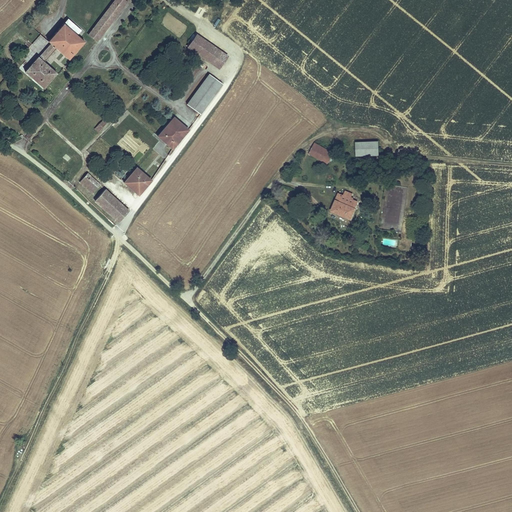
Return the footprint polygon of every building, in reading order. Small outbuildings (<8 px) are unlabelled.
[(127,2),(124,0),(113,0),(87,34),(96,41),(127,2)] [(22,57),(32,65),(50,44),(48,42),(40,35),(22,57)] [(32,65),(25,72),(46,90),(59,74),(45,62),(56,49),(69,60),(82,44),(75,38),(68,46),(57,36),(50,44),(32,65)] [(201,40),(195,36),(186,48),(192,52),(201,40)] [(201,40),(192,52),(201,58),(219,70),(227,57),(201,40)] [(200,112),(222,82),(209,72),(187,102),(200,112)] [(174,116),(157,135),(171,148),(188,129),(174,116)] [(98,132),(107,122),(103,118),(94,128),(98,132)] [(355,142),(356,156),(379,155),(378,141),(355,142)] [(309,153),(328,164),(334,154),(315,143),(309,153)] [(137,167),(124,182),(138,194),(151,180),(137,167)] [(84,172),(80,177),(86,183),(83,186),(90,193),(98,184),(84,172)] [(86,183),(80,177),(77,180),(83,186),(86,183)] [(103,188),(92,200),(116,222),(127,210),(103,188)] [(338,195),(332,212),(350,219),(357,202),(349,199),(352,193),(346,191),(343,197),(338,195)] [(367,200),(363,208),(365,209),(366,207),(369,208),(371,202),(367,200)]
